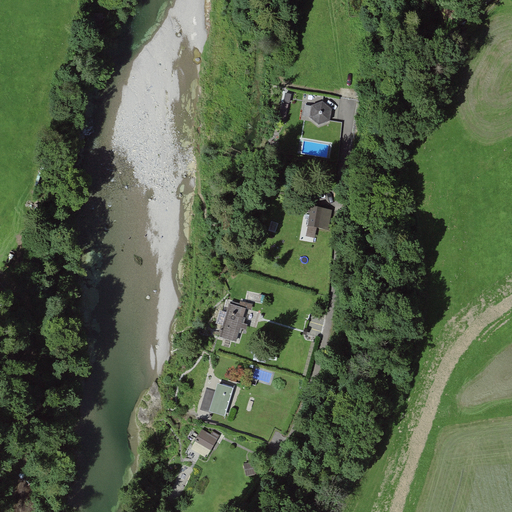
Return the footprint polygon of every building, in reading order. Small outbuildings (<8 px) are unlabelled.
[(309,118),(319,127),(330,123),(333,111),(323,103),(312,106),(309,118)] [(326,210),(311,208),(306,238),(315,240),(317,230),(322,231),(326,210)] [(0,304),(10,298),(0,283),(0,304)] [(246,310),(229,305),(220,339),(237,343),(246,310)] [(233,390),(218,385),(210,413),(225,417),(233,390)] [(218,440),(203,430),(191,450),(207,459),(218,440)] [(246,477),(256,476),(254,463),(244,465),(246,477)]
